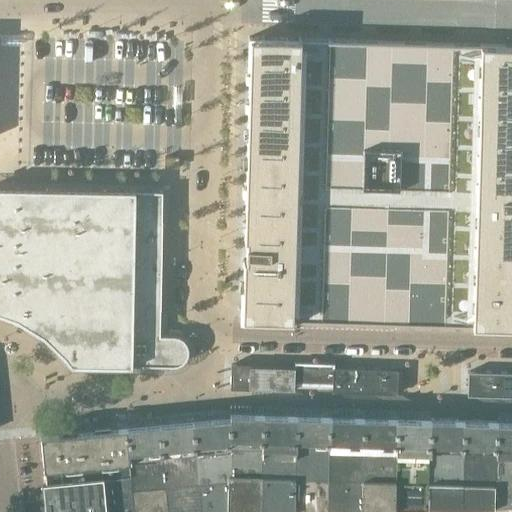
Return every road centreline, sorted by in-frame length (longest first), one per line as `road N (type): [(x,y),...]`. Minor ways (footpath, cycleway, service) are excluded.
road 1 (unclassified): [(209,8),(204,318),(214,330),(511,339)]
road 2 (unknown): [(439,36),(453,338)]
road 3 (tertiary): [(511,16),(209,8)]
road 4 (tertiary): [(209,8),(0,7)]
